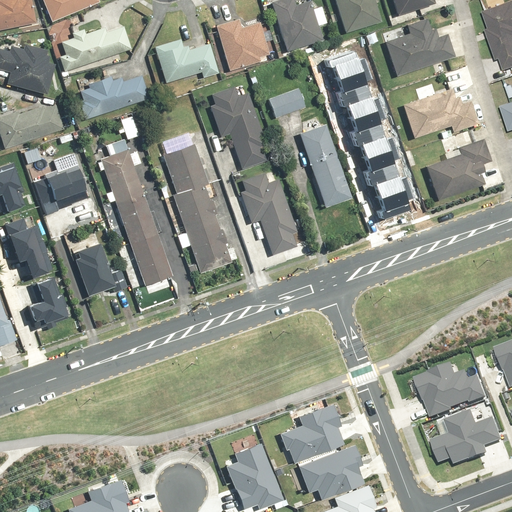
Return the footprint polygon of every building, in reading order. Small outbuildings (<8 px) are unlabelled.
[(0,0),(0,31),(35,25),(30,0),(0,0)] [(38,0),(49,24),(98,4),(96,0),(38,0)] [(292,0),(277,0),(268,2),(281,54),(321,44),(310,2),(294,6),(292,0)] [(330,0),(339,33),(378,23),(372,0),(330,0)] [(388,0),(393,18),(432,7),(430,0),(388,0)] [(511,0),(480,11),(499,72),(511,68),(511,0)] [(235,19),(212,26),(226,73),(269,61),(257,22),(238,28),(235,19)] [(380,41),(392,77),(452,58),(445,35),(432,40),(425,19),(405,26),(407,32),(380,41)] [(56,58),(61,73),(130,48),(123,27),(104,34),(103,28),(83,35),(81,28),(69,32),(72,39),(59,43),(63,56),(56,58)] [(179,39),(151,47),(162,85),(199,74),(200,79),(216,75),(207,44),(183,51),(179,39)] [(53,53),(0,42),(0,72),(6,73),(4,85),(46,93),(53,53)] [(380,211),(382,219),(411,209),(408,200),(413,198),(406,180),(402,181),(395,160),(399,159),(393,140),(387,142),(380,120),(385,119),(378,99),(374,101),(368,83),(374,81),(366,58),(360,60),(357,51),(329,60),(332,67),(336,66),(345,92),(341,93),(346,106),(350,104),(359,131),(355,132),(360,146),(363,145),(371,170),(366,171),(372,188),(376,187),(384,210),(380,211)] [(73,93),(81,121),(149,99),(142,76),(122,82),(119,73),(87,84),(89,88),(73,93)] [(245,84),(203,97),(217,140),(225,137),(237,174),(229,176),(245,227),(255,224),(266,259),(299,248),(277,180),(269,183),(258,149),(266,147),(245,84)] [(297,87),(267,97),(274,118),(304,109),(297,87)] [(449,87),(399,104),(410,139),(447,127),(449,133),(476,125),(468,101),(455,105),(449,87)] [(511,102),(499,107),(508,136),(511,134),(511,102)] [(27,108),(0,116),(0,149),(58,132),(51,107),(29,114),(27,108)] [(324,126),(296,135),(320,209),(348,200),(324,126)] [(98,159),(140,287),(168,278),(123,139),(103,146),(106,156),(98,159)] [(420,160),(433,202),(484,185),(478,169),(490,165),(481,140),(420,160)] [(229,259),(192,145),(157,156),(194,271),(229,259)] [(38,176),(47,203),(84,191),(71,153),(51,159),(54,171),(38,176)] [(6,214),(27,208),(14,166),(0,170),(0,197),(1,197),(6,214)] [(22,262),(28,278),(50,270),(30,214),(0,224),(0,229),(13,266),(22,262)] [(98,242),(67,252),(84,301),(126,287),(119,266),(108,270),(98,242)] [(42,302),(26,308),(36,333),(70,321),(53,277),(36,284),(42,302)] [(511,340),(498,346),(511,382),(511,340)] [(452,365),(418,378),(433,416),(456,407),(455,405),(470,399),(471,402),(489,395),(480,372),(470,376),(468,369),(455,374),(452,365)] [(343,417),(336,399),(301,413),(303,420),(279,429),(285,445),(289,445),(294,458),(342,439),(334,420),(343,417)] [(451,432),(432,439),(441,463),(454,457),(456,462),(486,450),(483,443),(501,436),(494,418),(477,424),(472,410),(447,420),(451,432)] [(236,460),(225,464),(237,498),(240,506),(255,501),(256,505),(279,497),(259,441),(233,450),(236,460)] [(352,444),(293,464),(302,491),(311,488),(315,498),(357,484),(350,464),(358,462),(352,444)] [(91,496),(68,505),(70,511),(129,511),(127,507),(123,497),(128,495),(121,477),(88,489),(91,496)] [(376,501),(369,483),(334,497),(336,504),(315,511),(370,511),(367,504),(376,501)]
